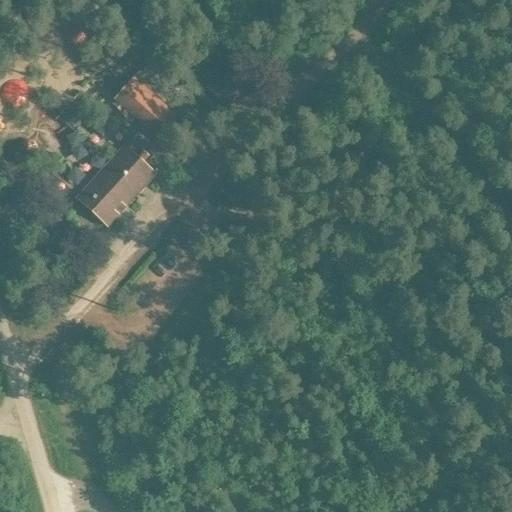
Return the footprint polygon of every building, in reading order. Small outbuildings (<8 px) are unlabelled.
[(39,59),(62,28),(44,15),(21,45),(39,59)] [(156,138),(175,117),(132,79),(128,84),(119,77),(109,89),(117,96),(113,100),(156,138)] [(26,132),(30,105),(22,100),(10,103),(6,119),(4,130),(16,137),(26,132)] [(106,227),(153,175),(123,148),(77,200),(106,227)] [(42,187),(45,180),(44,175),(43,170),(39,166),(36,164),(31,163),(26,164),(20,167),(17,171),(15,175),(15,180),(17,185),(21,189),(26,192),(31,192),(33,192),(38,190),(42,187)] [(240,197),(251,185),(238,171),(226,183),(240,197)] [(223,249),(240,231),(227,220),(211,238),(223,249)]
